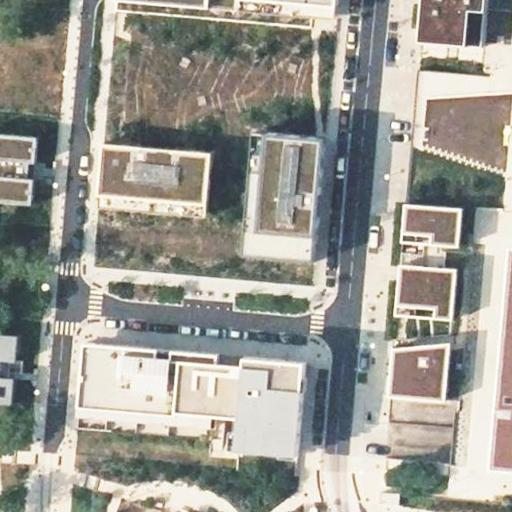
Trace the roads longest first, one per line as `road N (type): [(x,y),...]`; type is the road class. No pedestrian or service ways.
road 1 (residential): [(346,326),(378,0)]
road 2 (residential): [(67,303),(94,0)]
road 3 (residential): [(67,303),(346,326)]
road 4 (residential): [(48,511),(67,303)]
road 5 (residential): [(344,511),(333,461),(346,326)]
